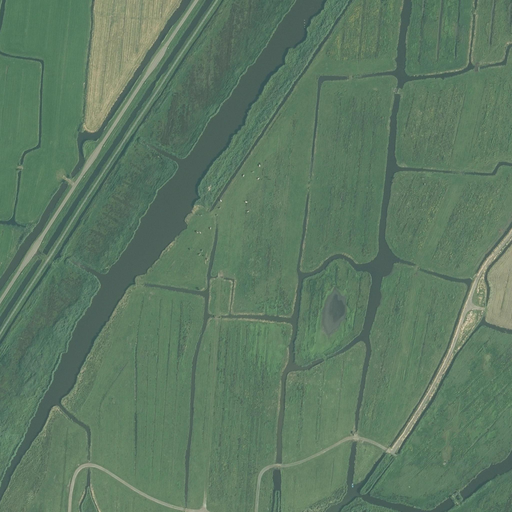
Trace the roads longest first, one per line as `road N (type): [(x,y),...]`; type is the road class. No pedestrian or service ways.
road 1 (unclassified): [(0,302),(198,0)]
road 2 (track): [(467,307),(435,383),(392,452),(352,438),(267,468),(256,511)]
road 3 (track): [(221,268),(203,511)]
road 4 (track): [(191,511),(91,465),(75,473),(69,511)]
